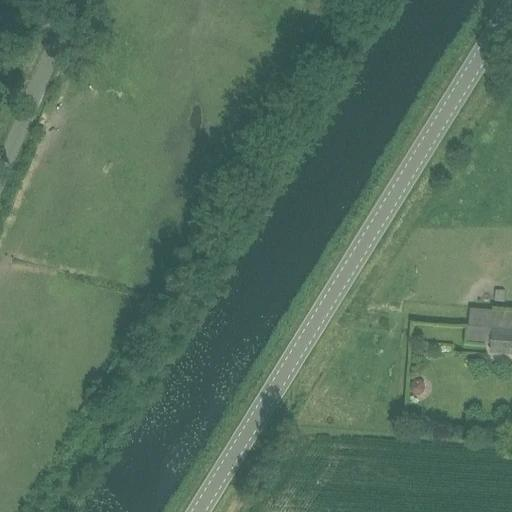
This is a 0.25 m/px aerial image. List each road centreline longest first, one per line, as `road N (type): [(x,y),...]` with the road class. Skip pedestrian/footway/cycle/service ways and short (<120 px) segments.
road 1 (tertiary): [(198,511),(508,10)]
road 2 (unclassified): [(0,175),(73,0)]
